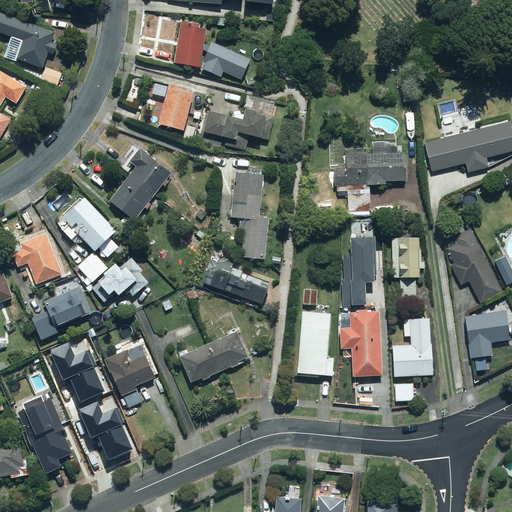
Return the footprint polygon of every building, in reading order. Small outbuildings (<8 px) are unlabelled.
[(25,0),(26,1),(30,0),(35,0),(39,11),(54,7),(51,0),(25,0)] [(58,30),(0,9),(0,30),(27,40),(21,58),(47,67),(53,50),(58,52),(62,42),(54,40),(58,30)] [(157,17),(145,16),(144,29),(156,29),(157,17)] [(194,21),(185,19),(178,61),(203,65),(204,59),(209,26),(194,24),(194,21)] [(254,59),(216,40),(205,60),(208,62),(205,67),(223,76),(226,70),(244,79),(254,59)] [(65,73),(49,65),(43,78),(60,85),(65,73)] [(0,136),(3,138),(15,119),(0,111),(10,97),(20,102),(30,87),(0,67),(0,136)] [(174,80),(160,122),(187,130),(185,136),(195,139),(200,125),(189,122),(199,91),(184,86),(185,83),(174,80)] [(232,115),(212,110),(205,132),(223,137),(224,134),(230,135),(227,144),(248,150),(253,134),(272,140),(278,116),(264,112),(265,108),(251,104),(248,116),(233,112),(232,115)] [(464,162),(467,173),(486,168),(484,159),(511,151),(511,125),(511,121),(457,135),(426,143),(433,171),(464,162)] [(421,137),(410,137),(411,153),(421,153),(421,137)] [(387,151),(349,151),(350,167),(336,168),(337,194),(351,194),(351,210),(373,210),(373,184),(389,184),(389,179),(410,179),(410,151),(400,152),(399,143),(387,143),(387,151)] [(112,199),(137,219),(147,206),(150,209),(155,202),(152,200),(166,183),(169,185),(174,180),(171,177),(176,170),(153,151),(152,153),(144,147),(134,160),(140,165),(112,199)] [(267,257),(273,216),(262,215),(267,173),(239,170),(234,215),(244,217),(242,228),(248,229),(245,254),(267,257)] [(59,223),(76,240),(85,241),(89,238),(99,249),(121,228),(89,196),(85,200),(81,197),(60,217),(62,220),(59,223)] [(204,206),(196,213),(204,221),(211,214),(204,206)] [(143,236),(133,225),(125,233),(135,243),(143,236)] [(472,226),(444,241),(455,263),(452,265),(462,286),(471,281),(484,307),(507,295),(472,226)] [(50,231),(26,241),(29,250),(25,252),(37,283),(66,271),(50,231)] [(421,235),(393,236),(395,277),(402,276),(403,302),(419,302),(418,276),(422,276),(421,235)] [(343,280),(343,306),(365,305),(365,281),(374,281),(373,237),(352,237),(352,254),(343,254),(344,280),(343,280)] [(110,267),(96,251),(80,265),(95,281),(110,267)] [(511,262),(508,255),(497,261),(509,284),(511,282),(511,262)] [(137,294),(152,281),(144,272),(146,269),(134,256),(124,265),(120,261),(108,271),(110,273),(95,286),(109,301),(116,295),(113,293),(119,288),(125,294),(131,288),(137,294)] [(212,257),(203,282),(245,297),(242,304),(254,308),(256,302),(262,305),(270,283),(232,269),(234,265),(212,257)] [(0,306),(2,305),(1,302),(16,296),(3,262),(0,263),(0,306)] [(72,290),(46,300),(50,310),(33,316),(42,340),(62,332),(59,324),(89,312),(90,314),(96,311),(83,277),(69,282),(72,290)] [(200,285),(189,290),(193,300),(204,295),(200,285)] [(320,288),(304,287),(303,304),(320,305),(320,288)] [(172,296),(161,302),(168,315),(179,309),(172,296)] [(371,311),(371,308),(360,309),(360,311),(353,312),(354,326),(344,327),(345,348),(355,347),(357,376),(386,374),(382,310),(371,311)] [(334,312),(305,310),(300,374),(323,376),(323,373),(336,374),(338,355),(331,355),(334,312)] [(511,329),(510,310),(470,315),(475,357),(497,354),(495,341),(511,339),(511,329)] [(397,343),(397,375),(437,374),(436,347),(433,347),(433,318),(406,318),(406,335),(413,334),(413,343),(397,343)] [(241,330),(192,351),(191,347),(181,351),(194,381),(207,376),(208,378),(214,375),(213,374),(235,365),(236,366),(244,363),(242,359),(252,355),(241,330)] [(118,346),(113,336),(104,341),(109,351),(118,346)] [(69,378),(80,402),(105,392),(86,350),(74,355),(69,342),(49,351),(63,381),(69,378)] [(128,348),(107,358),(131,407),(145,400),(138,386),(160,375),(148,351),(133,359),(128,348)] [(417,383),(394,384),(394,401),(417,401),(417,383)] [(18,413),(45,475),(61,468),(57,459),(73,452),(50,401),(44,404),(41,396),(22,404),(25,410),(18,413)] [(4,399),(0,400),(0,412),(8,410),(4,399)] [(97,435),(108,460),(133,450),(114,407),(102,413),(97,400),(77,409),(91,438),(97,435)] [(0,442),(0,476),(10,475),(11,478),(30,475),(27,458),(23,458),(19,439),(0,442)] [(261,511),(302,511),(303,496),(299,496),(299,484),(286,483),(286,495),(279,494),(279,501),(275,500),(274,508),(265,508),(265,511),(261,511)] [(346,511),(348,496),(321,494),(321,502),(317,501),(315,511),(346,511)] [(390,511),(391,501),(372,500),(370,511),(390,511)]
